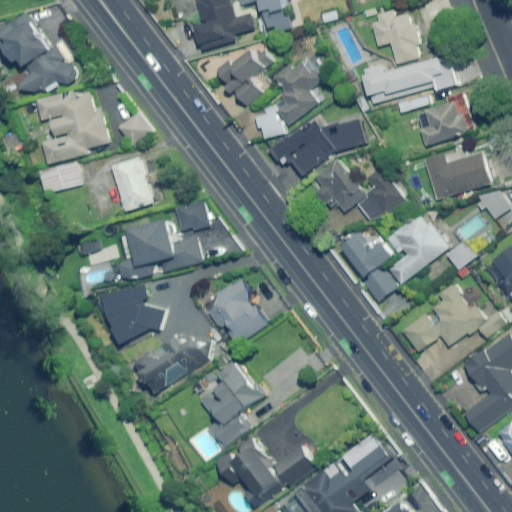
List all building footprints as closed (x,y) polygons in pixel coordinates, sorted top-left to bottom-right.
[(229,5),(227,0),(198,0),(204,25),(199,26),(203,46),(223,41),(224,45),(239,41),(238,35),(256,31),(253,15),(236,19),(232,4),(229,5)] [(260,1),(265,17),(269,31),(278,28),(274,14),(288,10),(284,0),(240,0),(242,7),(260,1)] [(416,21),(411,23),(409,14),(398,17),(396,8),(377,13),(379,22),(372,24),(378,47),(392,43),(398,66),(421,60),(416,42),(421,41),(416,21)] [(339,20),(337,12),(321,16),(324,24),(339,20)] [(84,69),(65,61),(67,58),(55,52),(30,14),(0,34),(0,36),(18,65),(23,62),(28,70),(33,77),(25,83),(35,97),(48,88),(52,93),(68,81),(77,85),(84,69)] [(253,47),(244,54),(239,46),(224,58),(229,64),(215,74),(233,97),(237,94),(248,108),(267,93),(256,79),(270,69),(253,47)] [(293,69),(290,64),(272,77),(283,91),(263,106),(265,116),(257,118),(259,128),(262,127),(266,142),(290,135),(289,127),(305,116),(326,101),(317,88),(328,80),(320,69),(313,74),(304,61),(293,69)] [(424,67),(401,73),(407,96),(429,90),(424,67)] [(53,165),(60,163),(96,152),(95,148),(114,142),(104,109),(99,111),(92,90),(79,94),(78,90),(41,101),(51,131),(44,133),(53,165)] [(446,97),(449,105),(427,111),(432,128),(421,131),(426,148),(469,134),(477,132),(465,91),(446,97)] [(430,95),(398,104),(401,114),(433,105),(430,95)] [(491,185),(482,154),(447,165),(444,154),(426,160),(438,201),(491,185)] [(372,179),(375,184),(365,192),(340,156),(316,173),(322,181),(308,191),(315,201),(321,197),(330,210),(338,204),(341,209),(343,208),(347,214),(360,205),(374,225),(408,201),(385,169),(372,179)] [(157,204),(143,159),(117,167),(121,178),(117,179),(128,213),(157,204)] [(86,185),(81,164),(48,173),(54,194),(86,185)] [(511,209),(499,192),(479,196),(495,220),(511,209)] [(434,225),(424,213),(391,239),(402,253),(406,250),(410,256),(392,270),(404,286),(452,248),(434,225)] [(133,241),(128,242),(133,261),(121,264),(127,285),(146,280),(168,274),(206,263),(198,236),(178,242),(172,220),(131,232),(133,241)] [(339,240),(367,281),(382,302),(401,288),(387,267),(395,261),(383,243),(373,250),(357,227),(339,240)] [(492,243),(482,230),(448,256),(460,271),(479,257),(477,254),(492,243)] [(82,246),(85,257),(104,251),(101,240),(82,246)] [(511,245),(491,263),(511,287),(511,245)] [(246,298),(251,295),(241,280),(206,304),(224,329),(232,324),(244,341),(271,323),(260,308),(255,311),(246,298)] [(474,310),(459,290),(456,285),(440,297),(443,301),(401,331),(418,355),(442,338),(450,349),(479,329),(488,341),(510,325),(500,311),(487,320),(478,307),(474,310)] [(147,303),(153,301),(149,287),(108,298),(111,323),(126,349),(155,332),(165,333),(170,313),(148,308),(147,303)] [(480,434),(511,411),(511,336),(510,334),(467,364),(490,396),(466,414),(480,434)] [(215,361),(216,342),(182,337),(140,364),(161,396),(215,361)] [(267,398),(238,361),(226,371),(233,380),(205,403),(227,430),(267,398)] [(511,423),(498,434),(511,452),(511,423)] [(390,457),(375,437),(346,459),(356,473),(350,478),(338,462),(304,487),(306,489),(284,506),(287,511),(360,511),(354,504),(373,490),(363,477),(390,457)] [(287,483),(276,466),(257,438),(218,464),(234,488),(240,484),(254,505),(287,483)] [(276,466),(287,483),(291,489),(319,470),(304,448),(276,466)] [(409,511),(401,501),(385,511),(409,511)]
